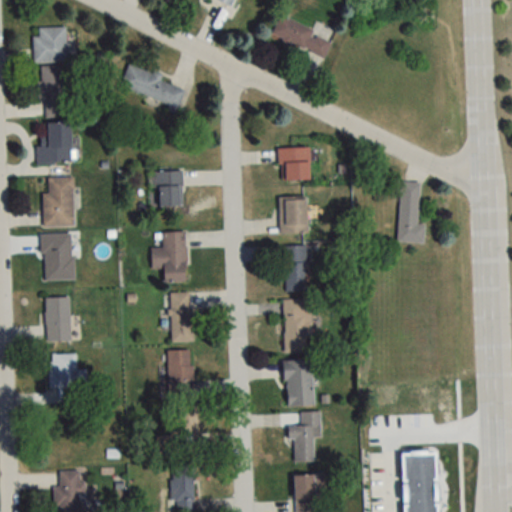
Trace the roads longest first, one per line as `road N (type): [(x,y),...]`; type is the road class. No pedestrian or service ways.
road 1 (secondary): [(477,0),(494,511)]
road 2 (residential): [(241,511),(227,69)]
road 3 (residential): [(89,0),(482,184)]
road 4 (secondary): [(485,284),(504,306),(511,489)]
road 5 (residential): [(5,511),(0,336)]
